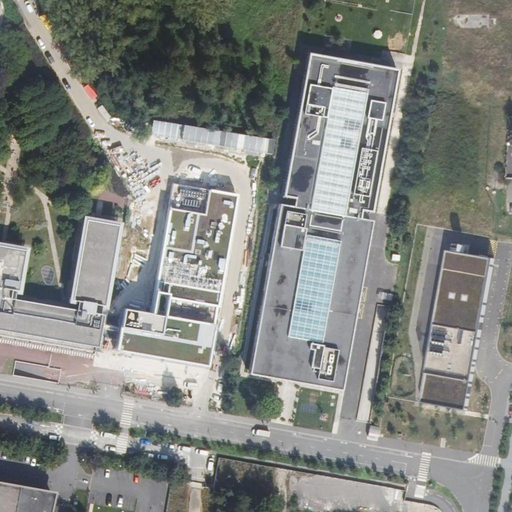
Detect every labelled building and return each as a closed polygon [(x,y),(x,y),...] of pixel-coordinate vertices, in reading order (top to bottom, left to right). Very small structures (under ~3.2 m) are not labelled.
[(308,53),(250,375),(291,382),(336,390),(342,391),(371,224),(398,75),(399,69),(394,68),(308,53)] [(235,194),(173,183),(151,313),(123,308),(119,328),(118,338),(115,350),(206,365),(235,194)] [(0,331),(94,348),(96,334),(98,324),(99,315),(95,314),(97,306),(100,306),(114,226),(82,220),(68,301),(72,302),(71,310),(68,310),(9,299),(10,291),(14,291),(21,250),(0,246),(0,331)] [(466,253),(466,245),(458,244),(458,253),(466,253)] [(467,411),(494,259),(449,253),(422,403),(467,411)] [(119,328),(98,324),(96,334),(118,338),(119,328)] [(0,511),(46,511),(50,492),(0,483),(0,511)]
